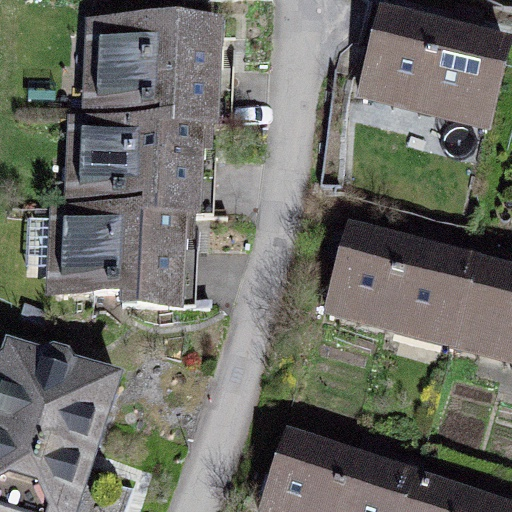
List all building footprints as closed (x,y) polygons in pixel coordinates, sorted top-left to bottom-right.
[(242,25),(102,15),(94,120),(234,130),(242,25)] [(366,108),(494,134),(511,50),(383,23),(366,108)] [(194,214),(228,216),(234,130),(94,120),(76,118),(70,205),(194,214)] [(70,205),(63,292),(187,301),(194,214),(70,205)] [(511,279),(352,238),(334,307),(511,353),(511,279)] [(13,336),(0,377),(0,511),(105,511),(147,376),(13,336)] [(505,511),(293,442),(269,511),(505,511)]
